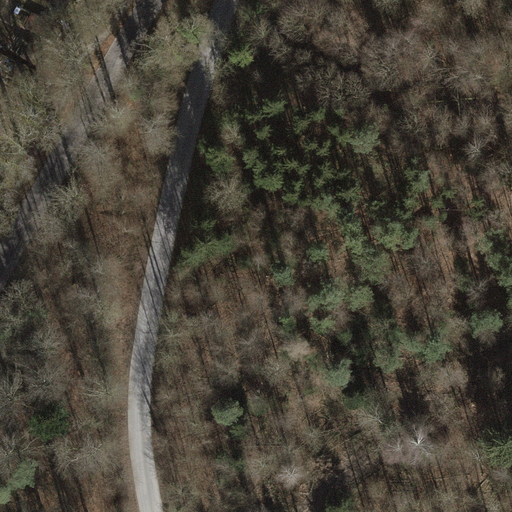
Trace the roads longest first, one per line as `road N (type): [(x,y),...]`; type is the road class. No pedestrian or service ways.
road 1 (unclassified): [(153,511),(141,377),(199,94),(231,0)]
road 2 (unclassified): [(157,0),(0,267)]
